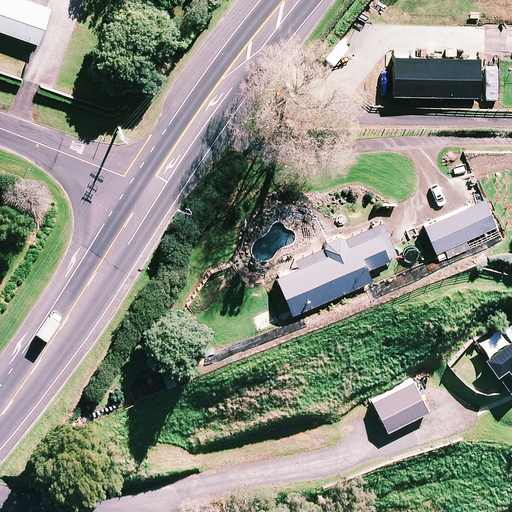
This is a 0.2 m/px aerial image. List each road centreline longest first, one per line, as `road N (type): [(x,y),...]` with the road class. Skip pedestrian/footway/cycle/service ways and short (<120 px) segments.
road 1 (track): [(0,494),(168,509),(330,501),(358,511)]
road 2 (secondary): [(145,191),(0,417)]
road 3 (secondary): [(286,0),(145,191)]
road 4 (residential): [(0,130),(145,191)]
